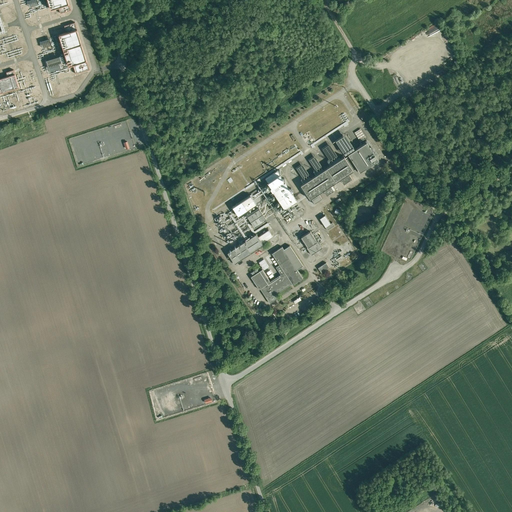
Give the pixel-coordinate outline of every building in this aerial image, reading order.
[(71,11),(67,0),(48,0),(52,11),(59,9),(61,14),(71,11)] [(90,70),(75,23),(65,26),(67,33),(58,36),(69,68),(74,66),(77,74),(90,70)] [(42,47),(50,45),(48,38),(40,41),(42,47)] [(44,60),(48,71),(60,67),(59,64),(64,62),(61,52),(59,49),(53,51),(55,57),(44,60)] [(0,79),(0,88),(1,93),(20,87),(16,74),(0,79)] [(361,128),(354,132),(359,141),(365,138),(361,128)] [(344,134),(334,140),(343,154),(353,148),(344,134)] [(366,141),(348,152),(350,155),(357,167),(360,171),(378,160),(366,141)] [(347,157),(345,155),(300,183),(313,203),(323,197),(320,192),(323,191),(326,195),(335,189),(332,185),(341,179),(343,183),(352,178),(349,173),(354,169),(347,157)] [(357,167),(350,155),(347,157),(354,169),(357,167)] [(285,209),(296,202),(281,177),(269,184),(285,209)] [(233,206),(238,216),(257,204),(251,195),(233,206)] [(247,215),(254,226),(266,219),(259,208),(247,215)] [(325,214),(320,218),(328,231),(335,226),(333,222),(331,223),(325,214)] [(227,251),(234,262),(263,244),(263,243),(273,237),(268,229),(258,236),(257,233),(227,251)] [(300,237),(312,254),(321,247),(310,230),(300,237)] [(262,268),(250,276),(258,288),(260,287),(268,300),(273,297),(272,295),(292,282),(293,284),(303,277),(298,269),(303,265),(290,245),(284,249),(283,246),(271,253),(279,264),(276,266),(281,274),(270,281),(262,268)] [(319,268),(321,273),(329,268),(326,264),(319,268)]
